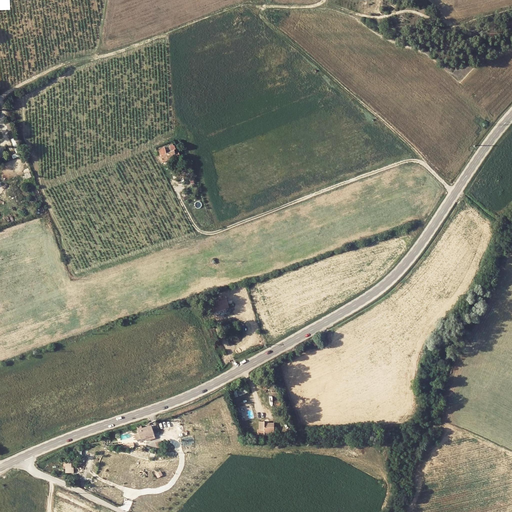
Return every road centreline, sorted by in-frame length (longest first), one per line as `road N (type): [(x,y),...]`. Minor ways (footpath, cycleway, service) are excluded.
road 1 (tertiary): [(511,116),(416,248),(355,303),(182,396),(21,456)]
road 2 (track): [(0,96),(63,64),(241,6),(322,0)]
road 3 (track): [(175,185),(199,231),(210,233),(412,159),(453,194)]
